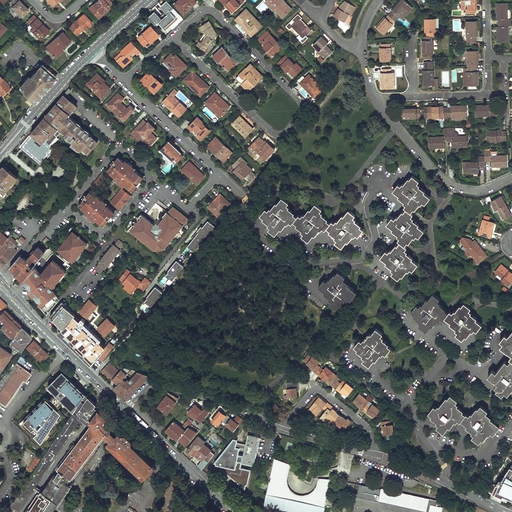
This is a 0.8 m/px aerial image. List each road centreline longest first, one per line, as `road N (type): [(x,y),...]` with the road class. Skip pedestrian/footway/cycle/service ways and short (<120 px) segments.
road 1 (residential): [(220,174),(243,197),(253,234),(300,264),(365,255),(376,239),(368,203),(378,179)]
road 2 (residential): [(373,454),(160,382),(126,409)]
road 3 (residential): [(172,37),(202,9),(215,11),(304,106),(289,131),(274,133)]
road 4 (secondary): [(0,286),(126,409)]
road 5 (residential): [(511,177),(475,191),(443,181),(378,105)]
road 6 (secondary): [(126,409),(232,511)]
road 7 (residential): [(274,133),(172,37)]
road 8 (tertiary): [(0,153),(91,52)]
road 9 (residential): [(123,82),(220,174)]
road 10 (residential): [(440,368),(414,399),(422,439),(448,484)]
